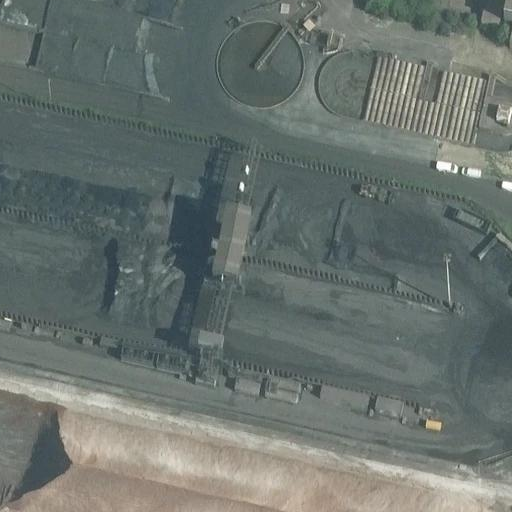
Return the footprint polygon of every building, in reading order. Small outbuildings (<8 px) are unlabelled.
[(501,10),(485,7),(481,26),(497,29),(501,10)] [(511,12),(506,11),(503,25),(511,27),(511,32),(509,48),(511,48),(511,12)] [(213,289),(238,294),(253,227),(228,221),(213,289)] [(200,362),(194,385),(213,390),(218,366),(200,362)] [(379,402),(378,405),(376,413),(400,419),(402,407),(379,402)]
